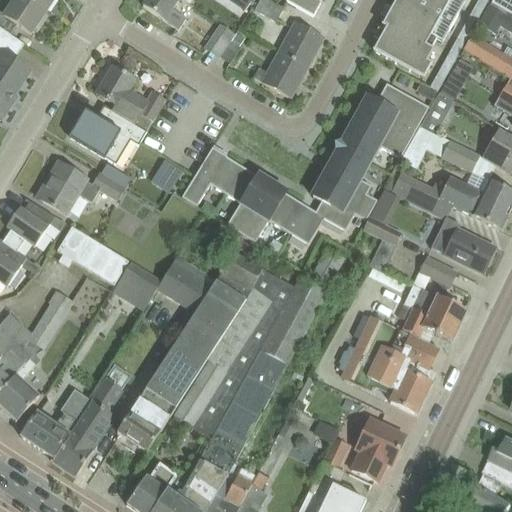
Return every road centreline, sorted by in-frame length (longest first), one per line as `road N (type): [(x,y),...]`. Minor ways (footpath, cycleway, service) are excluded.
road 1 (residential): [(371,0),(301,123),(281,123),(100,14)]
road 2 (secondary): [(405,511),(511,293)]
road 3 (residential): [(0,173),(100,14)]
